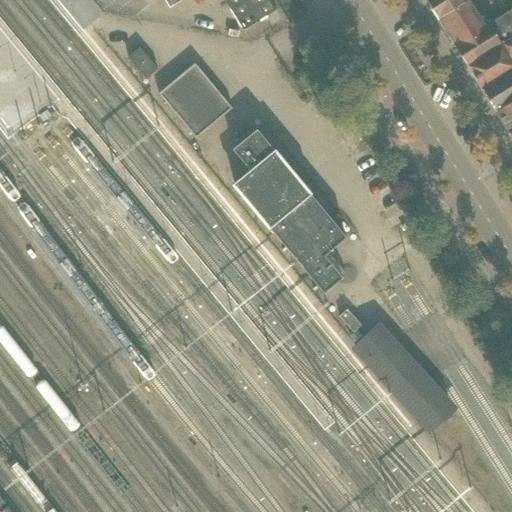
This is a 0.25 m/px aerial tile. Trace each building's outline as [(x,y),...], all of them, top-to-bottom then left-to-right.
[(164,0),(170,8),(181,0),(224,0),(243,30),(276,10),(269,0),(164,0)] [(425,0),(437,18),(466,0),(425,0)] [(511,0),(466,0),(437,18),(453,45),(502,14),(511,7),(511,0)] [(511,7),(502,14),(453,45),(466,65),(502,42),(511,36),(511,7)] [(511,68),(511,58),(510,56),(511,54),(511,36),(502,42),(466,65),(481,88),(511,68)] [(140,47),(129,57),(146,78),(158,69),(140,47)] [(232,108),(195,63),(159,94),(196,138),(232,108)] [(511,68),(481,88),(495,111),(511,100),(511,68)] [(511,100),(495,111),(508,132),(511,130),(511,100)] [(324,293),(338,281),(342,278),(324,255),(346,237),(257,129),(233,149),(251,171),(234,185),(324,293)] [(353,135),(344,139),(358,171),(368,167),(353,135)] [(347,309),(340,316),(354,332),(361,325),(347,309)] [(453,413),(447,406),(374,327),(356,344),(435,429),(453,413)]
